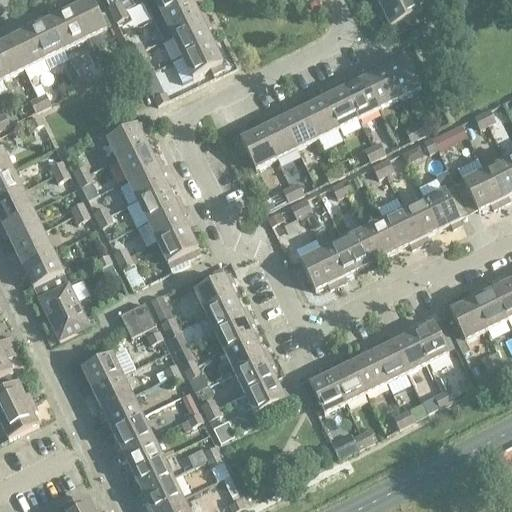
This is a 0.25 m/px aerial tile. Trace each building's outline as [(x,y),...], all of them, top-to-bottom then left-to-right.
[(83,7),(71,13),(85,43),(107,33),(90,0),(85,0),(80,3),(83,7)] [(152,0),(162,19),(192,5),(190,0),(152,0)] [(400,0),(375,0),(376,1),(372,4),(376,12),(400,0)] [(421,16),(412,0),(400,0),(376,12),(380,21),(385,18),(391,31),(403,25),(421,16)] [(120,5),(109,10),(113,18),(124,12),(120,5)] [(198,17),(192,5),(162,19),(153,24),(163,44),(172,40),(207,23),(203,14),(198,17)] [(128,20),(124,12),(113,18),(116,26),(128,20)] [(85,43),(71,13),(59,19),(56,14),(48,18),(65,53),(85,43)] [(65,53),(48,18),(39,23),(42,27),(30,33),(44,63),(65,53)] [(211,31),(207,23),(172,40),(182,60),(212,46),(207,33),(211,31)] [(391,31),(390,32),(394,40),(407,34),(403,25),(391,31)] [(44,63),(30,33),(18,39),(15,34),(7,39),(24,73),(44,63)] [(24,73),(7,39),(0,41),(0,46),(1,47),(0,47),(0,76),(4,83),(24,73)] [(140,46),(129,51),(133,59),(144,53),(140,46)] [(225,71),(212,46),(182,60),(193,82),(210,73),(213,78),(225,71)] [(148,61),(144,53),(133,59),(137,67),(148,61)] [(397,67),(385,72),(400,103),(421,92),(404,57),(394,62),(397,67)] [(131,70),(126,58),(118,62),(123,74),(131,70)] [(400,103),(385,72),(373,78),(370,74),(362,78),(379,113),(400,103)] [(86,77),(79,81),(84,93),(92,89),(86,77)] [(379,113),(362,78),(354,82),(356,87),(344,93),(359,123),(379,113)] [(84,93),(79,81),(71,85),(77,97),(84,93)] [(359,123),(344,93),(332,98),(330,94),(321,98),(338,133),(359,123)] [(165,96),(154,102),(158,110),(169,104),(165,96)] [(45,98),(38,101),(43,113),(51,109),(45,98)] [(338,133),(321,98),(313,102),(315,107),(303,113),(318,143),(338,133)] [(43,113),(38,101),(30,105),(36,117),(43,113)] [(318,143),(303,113),(291,119),(289,114),(280,118),(297,153),(318,143)] [(495,125),(490,114),(482,118),(488,129),(495,125)] [(5,118),(0,119),(0,127),(2,133),(10,129),(5,118)] [(297,153),(280,118),(272,122),(274,127),(262,133),(277,163),(297,153)] [(488,129),(482,118),(474,121),(480,133),(488,129)] [(40,121),(29,126),(33,134),(44,129),(40,121)] [(107,143),(117,164),(147,150),(142,138),(146,135),(142,126),(107,143)] [(421,127),(413,130),(419,142),(427,138),(421,127)] [(419,142),(413,130),(405,134),(411,146),(419,142)] [(277,163),(262,133),(236,146),(242,158),(247,156),(255,173),(277,163)] [(449,134),(432,142),(438,155),(455,147),(449,134)] [(437,154),(432,142),(424,146),(429,158),(437,154)] [(380,147),(372,151),(378,162),(386,158),(380,147)] [(419,149),(402,157),(406,167),(423,159),(419,149)] [(153,162),(147,150),(117,164),(127,185),(162,168),(158,159),(153,162)] [(378,162),(372,151),(364,154),(370,166),(378,162)] [(0,180),(13,174),(3,153),(0,153),(0,180)] [(394,175),(388,164),(380,168),(386,179),(394,175)] [(66,173),(62,165),(51,171),(55,179),(66,173)] [(511,198),(511,179),(505,165),(484,175),(501,209),(510,205),(508,201),(511,198)] [(339,167),(331,171),(337,182),(345,178),(339,167)] [(166,176),(162,168),(127,185),(137,205),(168,190),(162,178),(166,176)] [(386,179),(380,168),(373,171),(378,183),(386,179)] [(86,170),(74,176),(78,183),(89,178),(86,170)] [(337,182),(331,171),(324,174),(329,186),(337,182)] [(70,181),(66,173),(55,179),(58,187),(70,181)] [(0,205),(23,194),(13,174),(0,180),(0,205)] [(501,209),(484,175),(463,185),(478,215),(491,209),(493,214),(501,209)] [(93,185),(89,178),(78,183),(82,191),(93,185)] [(353,195),(347,184),(340,188),(345,199),(353,195)] [(298,187),(290,191),(296,202),(304,198),(298,187)] [(345,199),(340,188),(332,191),(337,203),(345,199)] [(173,203),(168,190),(137,205),(148,226),(182,209),(178,200),(173,203)] [(296,202),(290,191),(283,195),(288,206),(296,202)] [(0,231),(33,215),(23,194),(0,205),(0,231)] [(445,194),(424,204),(439,234),(451,228),(453,233),(462,229),(445,194)] [(268,204),(261,207),(266,217),(273,214),(268,204)] [(312,215),(306,204),(299,208),(304,219),(312,215)] [(439,234),(424,204),(403,214),(420,249),(429,245),(427,240),(439,234)] [(86,214),(82,206),(71,212),(75,220),(86,214)] [(304,219),(299,208),(291,211),(297,223),(304,219)] [(186,217),(182,209),(148,226),(158,246),(188,231),(182,219),(186,217)] [(106,211),(94,217),(98,224),(109,219),(106,211)] [(90,222),(86,214),(75,220),(78,228),(90,222)] [(420,249),(403,214),(383,224),(398,254),(410,249),(412,253),(420,249)] [(43,235),(33,215),(0,231),(0,235),(2,240),(7,238),(13,250),(43,235)] [(278,217),(268,221),(272,229),(282,224),(278,217)] [(113,227),(109,219),(98,224),(102,232),(113,227)] [(398,254),(383,224),(363,234),(380,269),(388,265),(386,260),(398,254)] [(200,257),(188,231),(158,246),(168,268),(186,259),(188,264),(200,257)] [(380,269),(363,234),(342,244),(357,275),(369,269),(371,273),(380,269)] [(53,256),(43,235),(13,250),(19,262),(14,265),(18,273),(53,256)] [(357,275),(342,244),(322,254),(339,289),(347,285),(345,280),(357,275)] [(126,252),(114,258),(118,265),(130,260),(126,252)] [(339,289),(322,254),(300,265),(315,295),(328,289),(330,293),(339,289)] [(69,288),(53,256),(18,273),(22,281),(27,279),(33,292),(36,291),(41,301),(69,288)] [(112,267),(108,259),(97,265),(100,272),(112,267)] [(133,268),(130,260),(118,265),(122,273),(133,268)] [(111,270),(101,275),(108,290),(118,285),(111,270)] [(194,294),(205,316),(235,301),(229,289),(234,287),(229,277),(194,294)] [(511,321),(511,284),(500,290),(498,285),(490,289),(506,324),(511,321)] [(90,331),(69,288),(41,301),(39,303),(60,345),(90,331)] [(506,324),(490,289),(481,293),(483,298),(471,304),(486,334),(506,324)] [(163,299),(151,305),(156,316),(168,310),(163,299)] [(241,313),(235,301),(205,316),(215,336),(250,319),(246,311),(241,313)] [(486,334),(471,304),(459,310),(457,305),(448,310),(465,345),(486,334)] [(145,307),(133,314),(144,336),(156,330),(145,307)] [(144,336),(133,314),(120,320),(132,342),(144,336)] [(254,328),(250,319),(215,336),(225,357),(255,342),(249,330),(254,328)] [(173,322),(162,328),(165,335),(177,330),(173,322)] [(425,332),(413,337),(428,367),(449,357),(432,322),(422,327),(425,332)] [(181,337),(177,330),(165,335),(169,343),(181,337)] [(159,335),(148,341),(151,349),(163,343),(159,335)] [(428,367),(413,337),(401,343),(398,339),(390,343),(407,377),(428,367)] [(0,344),(0,355),(16,348),(11,339),(0,344)] [(261,354),(255,342),(225,357),(235,377),(270,360),(266,352),(261,354)] [(407,377),(390,343),(381,347),(384,352),(372,357),(387,387),(407,377)] [(20,357),(16,348),(0,355),(0,395),(14,388),(9,378),(13,376),(7,363),(20,357)] [(387,387),(372,357),(360,363),(357,359),(349,363),(366,398),(387,387)] [(80,368),(92,394),(123,379),(112,358),(94,366),(92,362),(80,368)] [(274,369),(270,360),(235,377),(245,398),(275,383),(269,371),(274,369)] [(511,367),(509,362),(501,365),(507,377),(511,374),(511,367)] [(193,363),(182,368),(186,376),(197,371),(193,363)] [(366,398),(349,363),(341,367),(343,372),(331,377),(346,408),(366,398)] [(507,377),(501,365),(494,369),(499,381),(507,377)] [(179,377),(175,369),(164,374),(168,382),(179,377)] [(201,378),(197,371),(186,376),(189,384),(201,378)] [(477,371),(471,373),(474,380),(480,377),(477,371)] [(183,384),(179,377),(168,382),(171,390),(183,384)] [(346,408),(331,377),(319,383),(316,379),(307,383),(324,418),(346,408)] [(133,400),(123,379),(92,394),(98,406),(94,408),(98,417),(133,400)] [(444,382),(436,386),(441,396),(449,392),(444,382)] [(281,395),(275,383),(245,398),(255,419),(290,402),(286,393),(281,395)] [(24,399),(18,386),(14,388),(0,395),(0,421),(33,405),(29,397),(24,399)] [(209,390),(197,396),(201,403),(212,398),(209,390)] [(449,393),(442,397),(447,408),(455,404),(449,393)] [(447,408),(442,397),(434,401),(440,412),(447,408)] [(189,398),(182,401),(191,420),(199,416),(189,398)] [(143,420),(133,400),(98,417),(102,425),(107,423),(112,435),(143,420)] [(213,404),(202,409),(206,417),(217,411),(213,404)] [(37,414),(33,405),(0,421),(0,426),(9,444),(39,429),(33,416),(37,414)] [(221,419),(217,411),(206,417),(209,425),(221,419)] [(409,414),(401,418),(407,429),(415,425),(409,414)] [(203,426),(199,418),(188,423),(192,431),(203,426)] [(407,429),(401,418),(394,421),(399,433),(407,429)] [(153,441),(143,420),(112,435),(118,447),(114,449),(118,458),(153,441)] [(227,426),(214,433),(220,447),(234,440),(227,426)] [(368,435),(361,438),(366,450),(374,446),(368,435)] [(366,450),(361,438),(353,442),(359,454),(366,450)] [(352,439),(333,449),(340,463),(359,454),(353,442),(352,439)] [(163,461),(153,441),(118,458),(122,466),(127,464),(133,476),(163,461)] [(219,459),(216,451),(204,456),(208,464),(219,459)] [(223,466),(219,459),(208,464),(212,472),(223,466)] [(173,482),(163,461),(133,476),(138,488),(134,490),(138,499),(173,482)] [(162,511),(183,502),(173,482),(138,499),(142,507),(147,505),(150,511),(162,511)] [(92,511),(88,502),(67,511),(92,511)] [(187,511),(183,502),(162,511),(187,511)] [(243,511),(245,511),(241,503),(230,509),(231,511),(243,511)]
